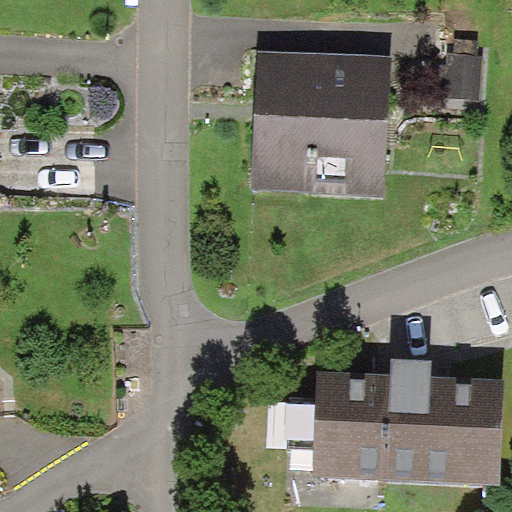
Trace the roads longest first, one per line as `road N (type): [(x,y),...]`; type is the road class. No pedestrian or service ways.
road 1 (residential): [(168,404),(156,229),(160,0)]
road 2 (residential): [(168,404),(230,359),(511,256)]
road 3 (residential): [(10,511),(168,404)]
